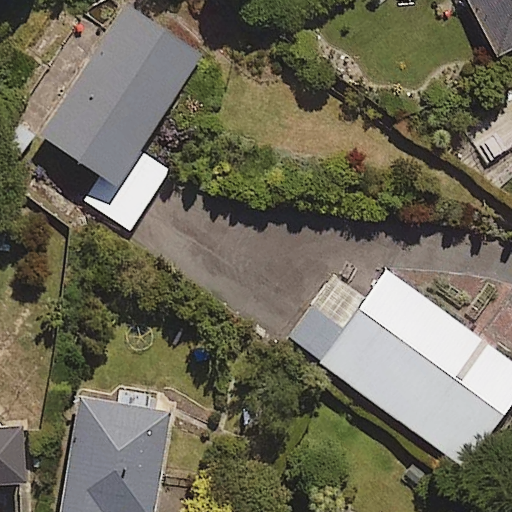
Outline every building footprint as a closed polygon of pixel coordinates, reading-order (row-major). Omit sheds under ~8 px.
[(511,0),(471,0),(503,62),(511,57),(511,0)] [(204,59),(125,10),(41,143),(101,181),(87,204),(133,233),(170,173),(143,157),(204,59)] [(336,274),(288,343),(469,473),(511,413),(511,363),(390,276),(372,300),(336,274)] [(159,511),(174,417),(150,414),(151,394),(122,390),(119,409),(79,403),(63,511),(159,511)] [(0,490),(28,489),(26,432),(0,433),(0,490)]
